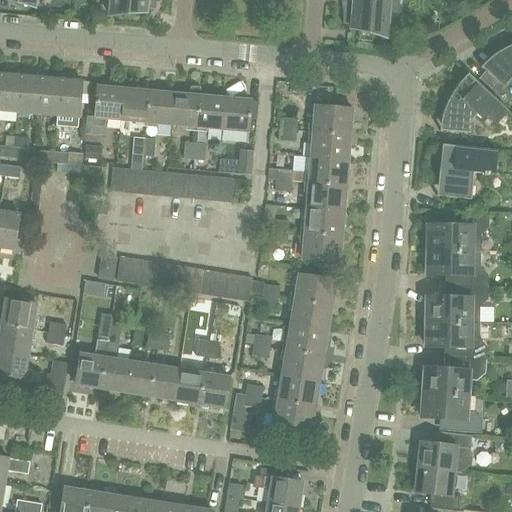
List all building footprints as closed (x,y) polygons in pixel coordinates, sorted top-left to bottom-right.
[(2,0),(37,9),(37,0),(2,0)] [(149,9),(157,10),(158,6),(159,2),(158,0),(112,0),(111,17),(148,14),(149,9)] [(343,2),(345,12),(345,15),(345,19),(345,22),(345,25),(353,25),(353,29),(389,39),(392,1),(397,1),(397,0),(355,0),(355,3),(343,2)] [(511,54),(507,57),(501,61),(498,63),(494,66),(488,72),(487,73),(506,89),(511,81),(511,54)] [(0,75),(0,112),(17,114),(20,77),(0,75)] [(446,131),(446,133),(470,135),(471,122),(476,116),(484,123),(483,124),(487,128),(488,127),(491,130),(508,112),(468,75),(463,81),(464,82),(464,81),(465,82),(458,90),(461,93),(458,97),(455,102),(452,108),(450,114),(449,119),(447,123),(447,129),(446,132),(446,131)] [(20,77),(17,114),(37,116),(40,79),(20,77)] [(40,79),(37,116),(54,117),(57,118),(60,81),(40,79)] [(54,117),(54,127),(75,128),(76,119),(78,119),(82,83),(60,81),(57,118),(54,117)] [(94,118),(93,135),(104,136),(105,119),(120,120),(123,89),(97,87),(94,118)] [(123,89),(120,120),(145,123),(148,91),(123,89)] [(148,91),(145,123),(170,125),(173,94),(148,91)] [(173,94),(170,125),(195,127),(198,96),(173,94)] [(198,96),(195,127),(221,130),(223,98),(198,96)] [(223,98),(221,130),(236,131),(234,147),(246,148),(250,101),(223,98)] [(313,107),(311,132),(350,136),(352,110),(313,107)] [(280,119),(279,129),(296,131),(297,120),(280,119)] [(279,129),(278,141),(295,143),(296,131),(279,129)] [(311,132),(309,158),(348,161),(350,136),(311,132)] [(133,138),(132,155),(142,156),(144,139),(133,138)] [(144,139),(142,156),(154,157),(155,140),(144,139)] [(184,143),(183,160),(192,160),(194,144),(184,143)] [(194,144),(192,160),(204,161),(206,145),(194,144)] [(0,157),(13,160),(14,148),(0,146),(0,157)] [(442,146),(441,154),(442,154),(444,154),(443,164),(447,164),(449,165),(446,197),(445,197),(445,198),(471,201),(473,185),(472,185),(473,173),(484,175),(483,177),(488,177),(489,176),(493,176),(494,175),(493,175),(495,157),(496,157),(496,152),(442,146)] [(86,147),(84,159),(101,161),(102,148),(86,147)] [(14,148),(13,160),(26,161),(28,150),(14,148)] [(39,151),(38,163),(41,163),(53,164),(54,152),(39,151)] [(238,161),(237,175),(251,176),(253,152),(239,151),(238,161)] [(54,152),(53,164),(57,164),(68,165),(69,154),(54,152)] [(309,158),(307,183),(346,186),(348,161),(309,158)] [(57,164),(56,173),(67,174),(74,174),(79,175),(79,174),(80,167),(80,166),(68,165),(57,164)] [(6,166),(4,177),(19,179),(21,168),(6,166)] [(111,168),(110,193),(122,194),(124,169),(111,168)] [(124,169),(122,194),(134,195),(136,171),(124,169)] [(275,170),(275,181),(292,182),(293,171),(275,170)] [(136,171),(134,195),(147,196),(149,172),(136,171)] [(149,172),(147,196),(159,197),(161,173),(149,172)] [(161,173),(159,197),(171,197),(173,174),(165,173),(161,173)] [(173,174),(171,197),(184,198),(185,175),(173,174)] [(185,175),(184,198),(196,199),(197,176),(185,175)] [(197,176),(196,199),(207,200),(209,177),(197,176)] [(209,177),(207,200),(219,201),(220,178),(209,177)] [(220,178),(219,201),(231,202),(232,179),(220,178)] [(275,181),(274,192),(291,193),(292,182),(275,181)] [(307,183),(305,208),(344,211),(346,186),(307,183)] [(305,208),(303,233),(342,237),(344,211),(305,208)] [(0,211),(0,248),(13,251),(20,214),(0,211)] [(428,227),(428,252),(480,252),(481,237),(489,229),(489,216),(454,215),(454,227),(428,227)] [(271,220),(270,231),(288,232),(289,221),(271,220)] [(270,231),(269,242),(287,244),(288,232),(270,231)] [(303,233),(301,259),(340,263),(342,237),(303,233)] [(428,252),(427,277),(453,277),(453,288),(488,289),(488,277),(480,268),(480,252),(428,252)] [(100,257),(97,278),(111,281),(114,259),(100,257)] [(119,258),(115,281),(127,283),(131,260),(119,258)] [(131,260),(127,283),(139,285),(143,261),(131,260)] [(143,261),(139,285),(142,285),(151,287),(154,263),(143,261)] [(154,263),(151,287),(163,289),(166,265),(154,263)] [(166,265),(163,289),(175,291),(179,267),(166,265)] [(179,267),(175,291),(186,293),(190,269),(179,267)] [(190,269),(186,293),(199,294),(203,271),(190,269)] [(203,271),(199,294),(211,296),(215,272),(203,271)] [(215,272),(211,296),(216,297),(223,298),(227,274),(215,272)] [(227,274),(223,298),(236,300),(240,276),(227,274)] [(240,276),(236,300),(246,302),(248,302),(249,293),(251,281),(252,278),(240,276)] [(297,276),(293,301),(332,308),(336,282),(297,276)] [(251,281),(249,293),(261,295),(278,298),(280,287),(264,285),(265,282),(257,281),(251,281)] [(427,299),(427,324),(479,325),(479,308),(488,301),(488,289),(453,288),(453,299),(427,299)] [(261,295),(259,307),(276,310),(278,298),(261,295)] [(5,299),(0,326),(32,331),(37,305),(5,299)] [(293,301),(289,326),(328,333),(332,308),(293,301)] [(49,322),(47,333),(64,336),(66,325),(49,322)] [(80,354),(75,386),(99,390),(104,358),(106,342),(109,326),(99,324),(97,341),(94,357),(80,354)] [(427,324),(426,349),(452,349),(451,360),(486,361),(487,348),(479,340),(479,325),(427,324)] [(0,326),(0,328),(0,351),(28,356),(32,331),(0,326)] [(104,358),(99,390),(124,394),(129,362),(116,360),(118,344),(121,327),(109,326),(106,342),(104,358)] [(289,326),(285,351),(324,358),(328,333),(289,326)] [(148,332),(145,349),(156,351),(159,334),(148,332)] [(47,333),(46,344),(62,347),(64,336),(47,333)] [(159,334),(156,351),(167,352),(170,335),(159,334)] [(254,335),(253,345),(270,348),(271,337),(254,335)] [(197,340),(195,357),(205,358),(208,342),(197,340)] [(208,342),(205,358),(216,360),(219,343),(208,342)] [(253,345),(251,356),(268,359),(270,348),(253,345)] [(0,351),(0,377),(40,384),(42,374),(26,371),(28,356),(0,351)] [(285,351),(281,376),(320,382),(324,358),(285,351)] [(425,369),(423,394),(467,397),(468,382),(477,382),(485,374),(486,361),(451,360),(451,371),(425,369)] [(129,362),(124,394),(148,398),(153,366),(129,362)] [(153,366),(148,398),(172,402),(177,370),(153,366)] [(177,370),(172,402),(198,406),(203,374),(177,370)] [(203,374),(198,406),(223,410),(228,378),(203,374)] [(281,376),(277,401),(315,407),(320,382),(281,376)] [(246,385),(244,396),(261,398),(263,388),(246,385)] [(423,394),(422,419),(448,421),(447,432),(481,434),(482,422),(475,414),(466,413),(467,397),(423,394)] [(244,396),(243,407),(259,410),(261,398),(244,396)] [(277,401),(272,427),(311,434),(315,407),(277,401)] [(420,444),(417,469),(454,473),(462,474),(471,466),(472,458),(470,455),(472,437),(466,436),(442,434),(440,446),(420,444)] [(0,458),(0,484),(4,485),(6,472),(26,476),(28,464),(7,460),(7,459),(0,458)] [(417,469),(414,493),(435,496),(434,507),(458,510),(459,498),(451,497),(454,473),(417,469)] [(254,476),(253,487),(269,489),(266,504),(297,509),(302,484),(254,476)] [(64,488),(59,511),(85,511),(89,492),(64,488)] [(89,492),(85,511),(110,511),(113,496),(89,492)] [(113,496),(110,511),(136,511),(138,500),(113,496)] [(16,500),(14,511),(40,511),(42,504),(16,500)] [(138,500),(136,511),(161,511),(163,504),(138,500)]
